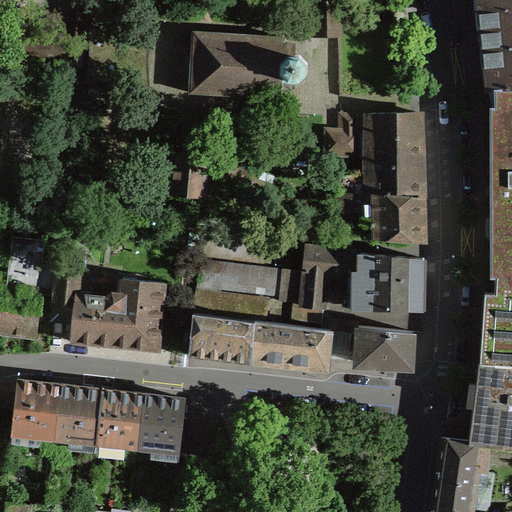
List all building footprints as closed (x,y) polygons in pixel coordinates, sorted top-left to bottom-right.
[(313,0),(314,28),(314,35),(341,35),(339,0),(313,0)] [(511,0),(480,0),(489,89),(496,88),(511,87),(511,0)] [(91,54),(88,79),(108,79),(119,79),(150,83),(147,56),(152,30),(118,31),(90,25),(91,54)] [(298,82),(306,74),(307,63),(299,54),(294,54),(295,44),(285,43),(285,36),(193,31),(189,91),(281,97),(282,81),(298,82)] [(496,292),(485,291),(480,361),(511,363),(511,87),(496,88),(497,107),(494,107),(494,274),(497,274),(496,292)] [(424,198),(421,117),(415,111),(411,111),(358,113),(358,130),(373,130),(371,172),(339,171),(338,192),(374,194),(424,198)] [(340,113),(341,130),(326,128),(325,153),(358,155),(358,130),(358,113),(342,113),(340,113)] [(242,152),(242,148),(239,148),(221,147),(218,175),(236,177),(240,178),(242,152)] [(168,194),(206,197),(210,154),(172,151),(168,194)] [(371,224),(374,224),(375,236),(425,241),(424,198),(374,194),(338,192),(339,194),(341,210),(367,209),(374,209),(374,221),(371,221),(371,224)] [(0,283),(37,288),(40,263),(42,243),(16,239),(11,274),(0,272),(0,283)] [(361,250),(308,245),(307,246),(306,246),(302,282),(303,282),(301,303),(297,302),(295,318),(321,321),(322,306),(323,306),(327,274),(335,275),(336,270),(360,273),(359,292),(359,308),(422,309),(423,257),(361,252),(361,250)] [(72,320),(70,339),(158,348),(164,281),(122,277),(121,293),(112,292),(107,297),(89,296),(90,287),(78,286),(81,259),(58,257),(58,266),(57,266),(55,265),(54,277),(56,277),(58,277),(56,290),(53,318),(72,320)] [(281,295),(284,270),(222,262),(219,287),(281,295)] [(0,331),(36,336),(42,289),(37,288),(0,283),(0,331)] [(267,308),(268,299),(196,289),(194,312),(255,320),(287,324),(287,323),(288,312),(278,311),(278,309),(267,308)] [(194,312),(190,353),(251,360),(255,320),(194,312)] [(321,328),(287,324),(255,320),(251,360),(326,368),(327,358),(330,330),(331,330),(321,328)] [(358,361),(421,364),(423,326),(362,320),(358,361)] [(511,363),(480,361),(480,362),(475,391),(469,441),(487,443),(489,443),(511,445),(511,363)] [(14,406),(14,404),(15,378),(13,378),(0,377),(0,404),(12,406),(14,406)] [(55,436),(60,384),(17,379),(14,404),(14,406),(11,431),(55,436)] [(97,441),(103,388),(60,384),(55,436),(69,438),(95,440),(96,440),(97,441)] [(138,445),(144,393),(103,388),(97,441),(98,441),(124,444),(138,445)] [(183,407),(185,397),(144,393),(138,445),(152,447),(177,450),(179,450),(183,407)] [(441,437),(430,511),(472,511),(479,469),(486,470),(487,463),(485,462),(487,444),(487,443),(469,441),(441,437)] [(46,511),(47,507),(7,503),(6,511),(46,511)]
